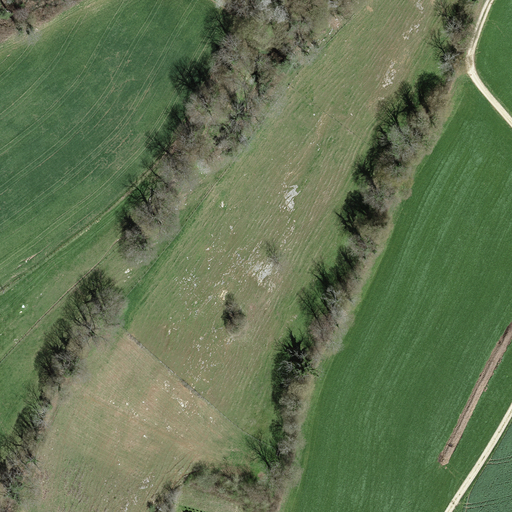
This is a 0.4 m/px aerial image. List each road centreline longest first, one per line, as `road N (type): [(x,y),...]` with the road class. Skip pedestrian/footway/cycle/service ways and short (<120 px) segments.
road 1 (track): [(490,0),(471,71),(511,124)]
road 2 (track): [(511,410),(449,511)]
